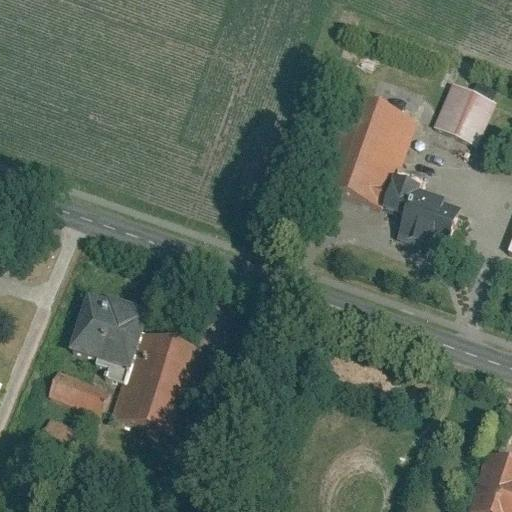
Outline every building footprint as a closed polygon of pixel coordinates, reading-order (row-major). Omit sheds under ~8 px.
[(496,109),(455,90),(435,134),(476,152),(496,109)] [(411,126),(352,107),(324,192),(383,212),(393,181),(411,126)] [(418,189),(393,181),(383,212),(408,220),(414,200),(418,189)] [(400,243),(446,258),(461,215),(414,200),(408,220),(400,243)] [(511,231),(503,255),(511,258),(511,231)] [(147,318),(84,299),(66,359),(129,378),(147,318)] [(205,360),(144,338),(114,425),(175,446),(205,360)] [(111,397),(60,377),(50,403),(101,422),(111,397)] [(51,425),(44,443),(80,457),(87,439),(51,425)] [(511,511),(511,463),(485,455),(467,511),(511,511)]
